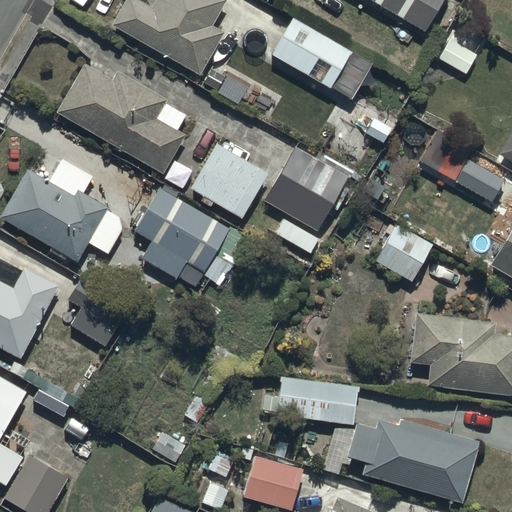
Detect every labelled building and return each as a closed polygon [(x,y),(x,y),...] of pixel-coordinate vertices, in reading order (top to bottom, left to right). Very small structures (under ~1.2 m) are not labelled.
[(122,0),(112,19),(201,71),(226,28),(213,21),(225,0),(122,0)] [(373,0),(425,30),(442,0),(373,0)] [(350,46),(293,12),(271,49),(331,84),(333,81),(353,93),(367,67),(345,54),(350,46)] [(86,57),(57,108),(166,171),(164,174),(184,185),(193,168),(172,156),(187,131),(178,126),(187,112),(165,99),(168,95),(118,66),(114,73),(86,57)] [(511,126),(500,148),(511,155),(511,126)] [(217,138),(191,182),(205,190),(201,196),(212,202),(215,197),(242,212),(268,167),(217,138)] [(296,141),(263,196),(317,228),(350,174),(296,141)] [(28,162),(0,212),(78,257),(88,239),(108,250),(127,218),(106,206),(108,202),(83,188),(91,173),(43,146),(33,165),(28,162)] [(469,153),(455,177),(491,199),(505,175),(469,153)] [(247,235),(159,183),(135,224),(152,234),(141,253),(176,273),(186,258),(204,269),(202,272),(219,282),(247,235)] [(397,219),(376,256),(412,278),(434,241),(397,219)] [(511,222),(490,260),(511,272),(511,222)] [(0,276),(0,343),(20,354),(58,282),(23,263),(12,283),(0,276)] [(129,306),(78,276),(67,294),(83,303),(71,324),(106,344),(129,306)] [(497,317),(416,307),(410,357),(430,360),(428,380),(511,389),(511,330),(496,328),(497,317)] [(0,372),(0,475),(6,479),(24,448),(0,433),(0,431),(26,387),(0,372)] [(358,381),(280,372),(275,411),(354,420),(358,381)] [(38,384),(32,396),(63,413),(69,401),(38,384)] [(376,422),(357,416),(347,450),(366,456),(362,470),(463,498),(480,437),(399,414),(397,418),(378,413),(376,422)] [(163,427),(152,445),(175,459),(186,441),(163,427)] [(220,438),(206,464),(226,474),(239,448),(220,438)] [(253,450),(242,492),(293,505),(303,463),(253,450)] [(46,511),(68,474),(31,453),(2,502),(18,511),(46,511)] [(210,478),(201,499),(220,507),(229,486),(210,478)] [(337,491),(327,511),(373,511),(376,508),(337,491)] [(196,511),(198,509),(158,493),(150,511),(196,511)]
